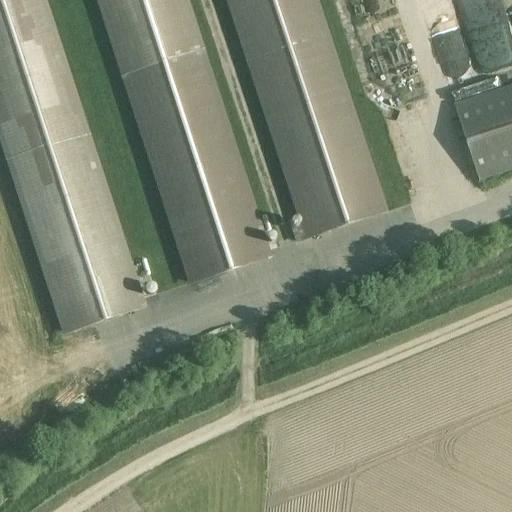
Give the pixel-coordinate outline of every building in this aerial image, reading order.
[(140,310),(39,0),(0,0),(0,129),(67,334),(140,310)] [(266,260),(181,0),(100,0),(192,284),(266,260)] [(382,215),(311,0),(229,0),(309,239),(382,215)] [(453,90),(455,99),(501,88),(499,79),(453,90)] [(511,87),(455,107),(480,182),(511,171),(511,87)]
